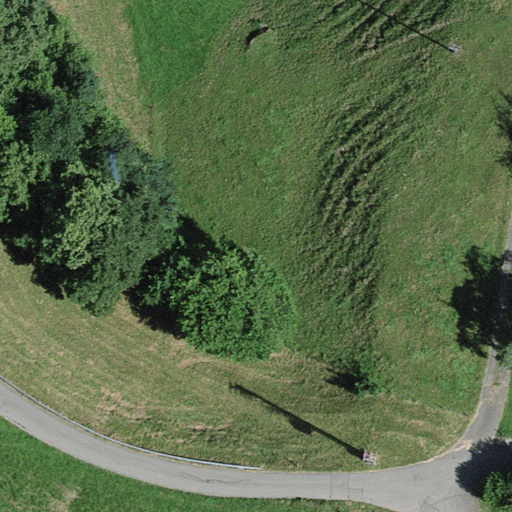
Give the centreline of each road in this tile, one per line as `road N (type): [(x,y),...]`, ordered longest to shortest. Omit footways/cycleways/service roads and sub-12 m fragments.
road 1 (unclassified): [(0,399),(96,452),(226,486),(416,484)]
road 2 (track): [(471,471),(492,414),(511,292)]
